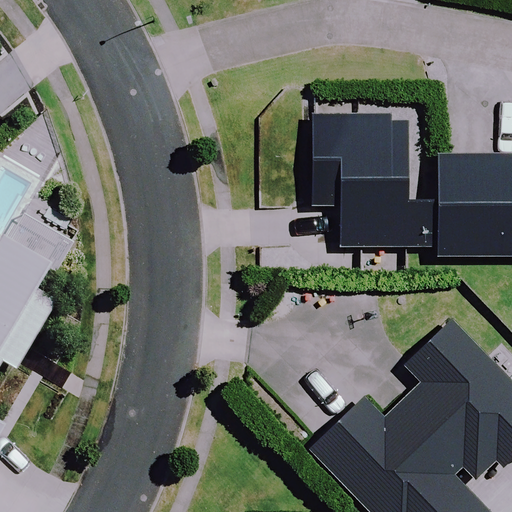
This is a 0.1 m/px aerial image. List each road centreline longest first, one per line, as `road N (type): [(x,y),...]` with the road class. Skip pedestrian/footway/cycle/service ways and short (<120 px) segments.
road 1 (residential): [(121,77),(152,187),(169,295),(152,392),(109,511)]
road 2 (residential): [(511,55),(326,20),(121,77)]
